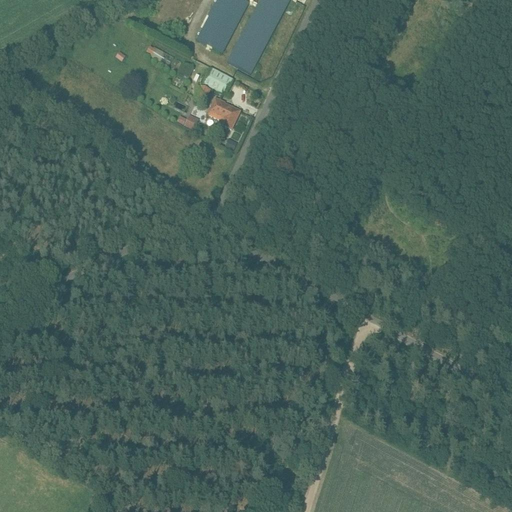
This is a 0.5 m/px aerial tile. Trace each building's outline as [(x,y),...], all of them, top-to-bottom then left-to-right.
[(240,0),(218,0),(197,41),(213,50),(222,54),(248,4),(240,0)] [(261,0),(228,63),(250,74),(289,0),(261,0)] [(184,64),(179,74),(188,78),(193,69),(184,64)] [(233,81),(224,76),(211,69),(203,84),(225,95),(233,81)] [(196,102),(204,105),(211,91),(201,87),(196,102)] [(208,115),(208,116),(214,119),(222,122),(220,126),(231,131),(240,113),(224,105),(224,104),(215,100),(210,111),(208,115)] [(178,123),(193,130),(198,120),(189,116),(187,120),(181,117),(178,123)]
